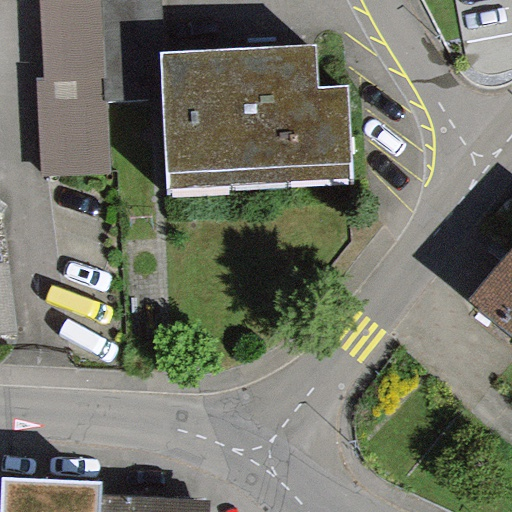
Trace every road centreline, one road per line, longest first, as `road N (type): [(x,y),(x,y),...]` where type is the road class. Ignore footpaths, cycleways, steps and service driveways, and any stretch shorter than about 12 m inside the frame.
road 1 (residential): [(259,461),(484,168)]
road 2 (residential): [(0,409),(124,416),(259,461)]
road 3 (residential): [(484,168),(379,0)]
